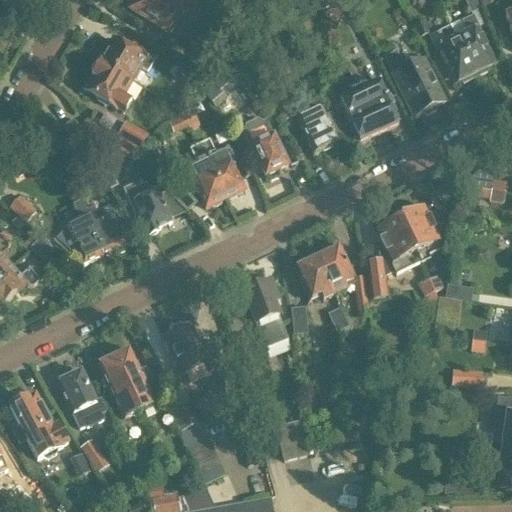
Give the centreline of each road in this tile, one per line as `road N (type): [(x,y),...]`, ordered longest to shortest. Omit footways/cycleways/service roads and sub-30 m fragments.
road 1 (residential): [(0,359),(511,119)]
road 2 (residential): [(67,0),(0,132)]
